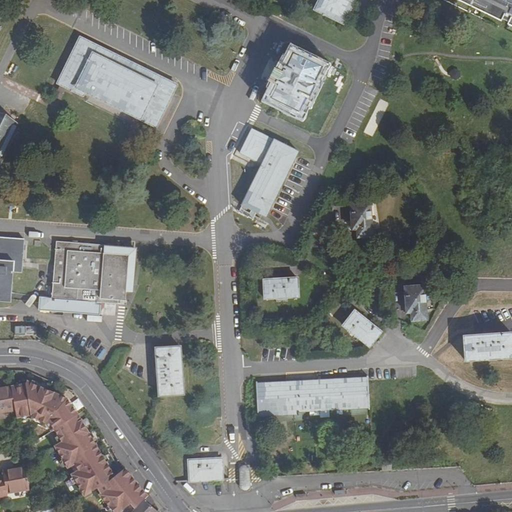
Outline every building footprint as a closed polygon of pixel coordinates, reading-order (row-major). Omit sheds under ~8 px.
[(319,0),(315,9),(343,22),(353,0),(319,0)] [(450,0),(511,33),(511,1),(511,2),(511,0),(450,0)] [(175,86),(151,74),(147,81),(109,63),(112,55),(80,39),(58,84),(83,96),(85,92),(86,93),(155,127),(157,125),(158,122),(154,120),(169,88),(173,90),(175,86)] [(318,83),(317,82),(325,66),(292,50),(284,66),(282,65),(273,82),(275,83),(267,100),(300,116),(308,99),(310,100),(318,83)] [(147,81),(151,74),(112,55),(109,63),(147,81)] [(154,120),(158,122),(171,95),(173,90),(169,88),(154,120)] [(0,158),(15,127),(0,119),(0,158)] [(241,153),(263,165),(242,205),(265,216),(297,153),(252,130),(241,153)] [(352,230),(357,230),(358,237),(372,237),(371,203),(351,204),(352,230)] [(0,237),(0,302),(11,303),(13,273),(22,274),(24,239),(0,237)] [(56,242),(51,298),(39,298),(39,311),(99,316),(100,303),(118,304),(118,301),(125,302),(126,293),(129,293),(133,248),(56,242)] [(265,299),(299,297),(298,279),(264,280),(265,299)] [(407,314),(412,314),(412,321),(427,320),(425,286),(405,287),(407,314)] [(369,347),(380,333),(355,312),(343,326),(369,347)] [(33,336),(33,327),(14,327),(14,336),(33,336)] [(466,361),(511,357),(511,341),(511,334),(465,337),(466,361)] [(156,349),(160,395),(183,394),(180,347),(156,349)] [(257,383),(259,418),(300,416),(300,413),(368,410),(366,377),(257,383)] [(147,497),(125,469),(115,477),(87,431),(67,401),(26,383),(25,385),(11,387),(15,411),(17,419),(31,416),(31,418),(40,422),(41,420),(54,430),(62,444),(56,447),(68,468),(74,465),(79,472),(72,476),(84,496),(98,489),(101,494),(100,495),(113,511),(120,511),(131,504),(135,509),(147,497)] [(0,413),(15,411),(11,387),(0,389),(0,413)] [(188,461),(190,482),(223,480),(222,459),(188,461)] [(238,467),(237,469),(238,487),(239,488),(240,490),(242,490),(244,490),(245,490),(247,489),(248,487),(248,470),(247,468),(246,467),(244,466),(242,466),(240,467),(238,467)] [(7,496),(29,493),(25,469),(2,473),(3,477),(0,477),(0,501),(8,500),(7,496)] [(87,498),(90,506),(98,502),(94,495),(87,498)] [(159,511),(159,510),(156,506),(148,496),(147,497),(144,500),(135,509),(132,511),(159,511)]
